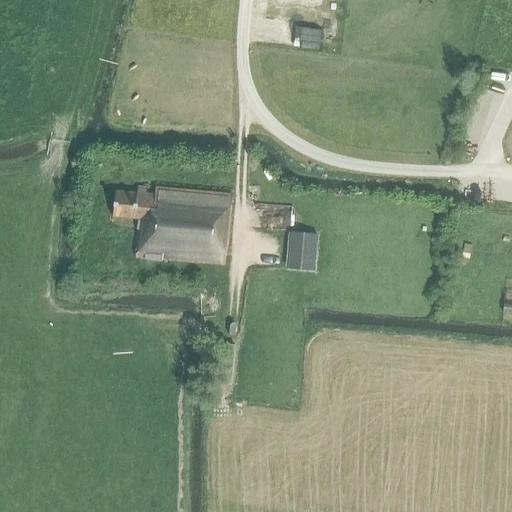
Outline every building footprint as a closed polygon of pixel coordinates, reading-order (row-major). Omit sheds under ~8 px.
[(279,29),(280,0),(267,0),(266,28),(279,29)] [(135,258),(225,265),(230,195),(223,195),(164,190),(164,186),(153,185),(153,195),(144,194),(144,188),(135,188),(135,194),(112,192),(111,216),(139,219),(135,258)] [(322,268),(323,231),(293,230),(291,267),(322,268)] [(501,314),(511,314),(511,305),(502,304),(501,314)] [(210,382),(230,384),(232,344),(213,343),(210,382)]
